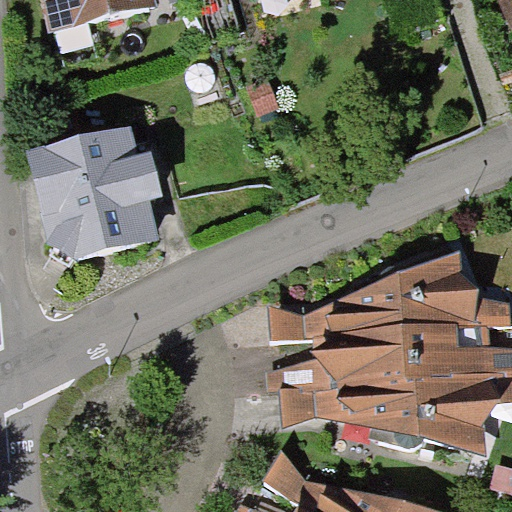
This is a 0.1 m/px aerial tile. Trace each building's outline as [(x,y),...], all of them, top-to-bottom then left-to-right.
[(158,0),(45,0),(55,38),(161,12),(158,0)] [(188,0),(191,11),(233,0),(188,0)] [(511,0),(494,0),(493,1),(511,46),(511,0)] [(127,130),(27,157),(56,267),(158,240),(149,205),(169,199),(156,151),(134,156),(127,130)] [(306,316),(271,310),(272,344),(316,342),(316,351),(317,361),(269,374),(269,391),(283,391),(284,430),(318,420),(388,434),(487,455),(486,423),(504,406),(511,404),(511,350),(492,350),(490,328),(511,325),(511,303),(480,302),(480,291),(462,274),(461,256),(374,290),(306,316)] [(310,484),(283,454),(265,484),(313,511),(257,511),(240,506),(237,511),(426,511),(379,500),(310,484)]
